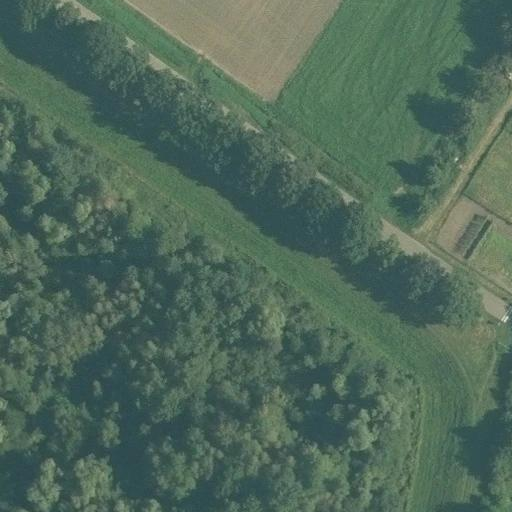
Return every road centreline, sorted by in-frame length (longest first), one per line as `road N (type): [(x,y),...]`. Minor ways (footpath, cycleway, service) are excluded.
road 1 (unclassified): [(511,314),(60,0)]
road 2 (track): [(511,95),(406,245)]
